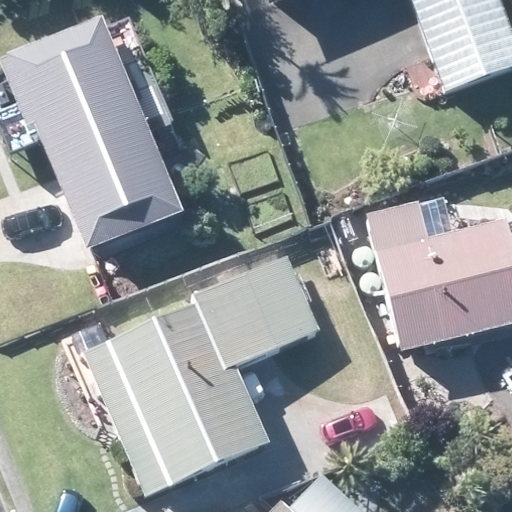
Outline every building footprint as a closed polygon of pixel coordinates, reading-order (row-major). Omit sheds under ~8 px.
[(263,0),(267,9),(289,0),(263,0)] [(462,88),(492,77),(511,70),(511,47),(496,0),(409,0),(442,95),(462,88)] [(145,135),(102,31),(97,22),(0,62),(0,78),(23,132),(29,130),(36,145),(49,178),(81,256),(178,216),(161,174),(155,161),(145,135)] [(398,354),(511,326),(511,268),(501,224),(420,244),(418,236),(372,248),(398,354)] [(232,368),(265,354),(317,332),(286,259),(190,299),(195,308),(82,355),(117,440),(142,499),(187,481),(218,468),(265,448),(232,368)]
